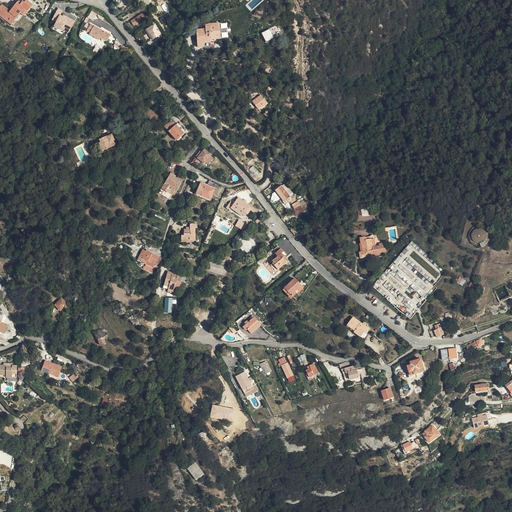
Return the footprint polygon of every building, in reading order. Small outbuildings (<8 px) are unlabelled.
[(18,11),(22,7),(25,10),(29,5),(24,1),(22,0),(20,0),(20,1),(18,3),(16,2),(11,8),(10,7),(8,9),(7,7),(0,2),(0,15),(3,18),(5,15),(10,19),(13,15),(14,16),(18,11)] [(59,27),(60,27),(68,17),(65,15),(65,17),(62,15),(59,13),(60,12),(61,10),(57,7),(50,18),(54,21),(52,25),(58,29),(59,27)] [(132,22),(142,15),(139,11),(129,18),(132,22)] [(68,17),(60,27),(67,31),(73,20),(68,17)] [(150,37),(158,32),(151,22),(143,27),(150,37)] [(204,27),(200,27),(200,34),(195,34),(196,46),(202,45),(202,41),(209,41),(209,37),(219,36),(218,22),(204,23),(204,27)] [(110,34),(90,23),(86,29),(89,31),(88,33),(98,39),(100,37),(106,41),(110,34)] [(264,34),(267,40),(273,38),(272,36),(278,33),(275,25),(260,32),(261,35),(264,34)] [(267,105),(261,96),(251,103),(257,110),(262,107),(262,108),(267,105)] [(386,105),(381,101),(377,107),(382,111),(386,105)] [(181,131),(173,123),(171,124),(168,120),(162,125),(175,138),(181,131)] [(99,142),(97,143),(100,150),(109,145),(113,144),(111,139),(109,134),(98,139),(97,139),(99,142)] [(205,163),(205,162),(210,155),(211,154),(204,148),(197,157),(205,163)] [(173,175),(169,173),(161,188),(168,192),(169,191),(173,193),(177,184),(179,179),(173,176),(173,175)] [(198,182),(194,192),(208,198),(212,188),(198,182)] [(284,203),(290,198),(281,186),(275,190),(284,203)] [(208,198),(194,192),(193,193),(207,200),(208,198)] [(240,215),(239,216),(239,217),(239,218),(241,219),(242,219),(243,218),(244,218),(244,216),(246,213),(247,214),(251,207),(244,202),(243,203),(236,199),(233,204),(230,202),(226,208),(229,210),(230,208),(240,215)] [(299,202),(293,205),(296,211),(294,212),(296,215),(308,208),(306,204),(302,207),(299,202)] [(229,210),(239,216),(240,215),(230,208),(229,210)] [(235,226),(241,229),(244,222),(238,220),(235,226)] [(193,227),(188,227),(185,227),(185,229),(182,230),(182,235),(180,235),(180,242),(189,242),(189,240),(193,240),(193,227)] [(478,227),(475,228),(472,229),(471,232),(470,234),(470,235),(471,237),(472,239),(473,240),(474,241),(476,242),(478,242),(479,242),(481,246),(485,244),(483,240),(484,239),(485,237),(485,234),(485,231),(484,231),(482,228),(481,227),(478,227)] [(361,252),(360,252),(358,253),(359,258),(379,255),(379,253),(385,252),(383,244),(377,244),(378,246),(374,247),(373,240),(374,239),(374,238),(374,235),(373,235),(372,235),(370,235),(369,236),(369,239),(365,240),(364,237),(358,238),(359,244),(360,244),(361,252)] [(283,250),(281,247),(275,252),(277,255),(272,259),(274,261),(272,263),(278,269),(289,260),(285,255),(284,256),(281,252),(283,250)] [(154,257),(152,255),(151,257),(149,255),(149,254),(146,252),(145,254),(142,252),(139,257),(147,262),(150,264),(154,257)] [(342,264),(350,270),(352,267),(344,261),(342,264)] [(175,290),(179,291),(182,280),(181,280),(182,277),(179,275),(178,279),(173,277),(173,275),(168,273),(164,286),(169,288),(168,292),(173,294),(175,290)] [(295,292),(301,286),(295,279),(284,288),(292,297),(296,293),(295,292)] [(172,313),(172,304),(176,304),(176,300),(172,300),(172,297),(164,297),(164,313),(172,313)] [(65,304),(60,299),(54,305),(59,310),(65,304)] [(264,319),(258,311),(245,320),(249,325),(251,323),(253,327),(264,319)] [(371,330),(367,327),(364,325),(354,317),(348,325),(356,331),(355,333),(361,338),(366,333),(367,334),(371,330)] [(434,331),(436,336),(437,338),(443,334),(440,328),(437,330),(434,331)] [(481,341),(477,343),(477,344),(467,348),(469,352),(483,346),(481,341)] [(425,363),(438,361),(437,352),(437,350),(436,348),(434,348),(435,349),(432,350),(432,348),(424,350),(424,352),(423,352),(425,363)] [(456,351),(449,352),(450,362),(457,361),(456,351)] [(304,354),(297,357),(301,366),(308,363),(304,354)] [(62,366),(45,360),(42,370),(51,373),(50,375),(50,376),(51,377),(58,380),(62,366)] [(418,364),(417,361),(411,363),(412,366),(408,368),(411,377),(425,372),(422,363),(418,364)] [(358,371),(354,362),(339,365),(343,376),(348,374),(352,372),(357,371),(358,371)] [(270,371),(266,363),(262,365),(263,367),(266,373),(268,371),(268,373),(270,371)] [(314,364),(307,368),(308,370),(305,371),(307,374),(305,375),(308,380),(310,380),(315,377),(314,375),(318,373),(314,364)] [(5,377),(10,377),(11,365),(0,365),(0,374),(5,375),(5,377)] [(454,365),(450,367),(448,368),(450,373),(456,371),(454,365)] [(245,374),(236,379),(243,391),(251,387),(245,374)] [(251,387),(243,391),(246,397),(257,391),(254,385),(251,387)] [(473,393),(486,391),(486,385),(473,386),(473,393)] [(391,390),(383,392),(386,402),(394,399),(391,390)] [(233,421),(235,408),(212,405),(210,417),(233,421)] [(482,413),(477,414),(477,417),(472,418),(473,428),(488,425),(487,414),(483,415),(482,413)] [(427,444),(438,436),(431,427),(423,432),(426,436),(423,438),(427,444)] [(456,451),(461,437),(452,433),(447,448),(456,451)] [(407,443),(400,447),(402,450),(405,454),(415,448),(412,444),(408,446),(407,443)] [(174,454),(181,464),(189,458),(181,448),(175,453),(174,454)] [(187,468),(195,480),(204,474),(196,462),(187,468)] [(116,465),(111,468),(114,473),(119,470),(116,465)] [(475,484),(479,490),(484,487),(480,481),(475,484)]
